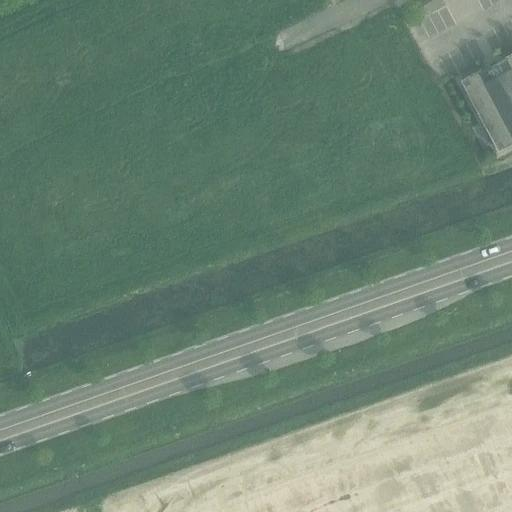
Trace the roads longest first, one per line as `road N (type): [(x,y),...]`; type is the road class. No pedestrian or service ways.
road 1 (residential): [(0,291),(411,142),(343,11)]
road 2 (secondary): [(0,448),(511,269)]
road 3 (secondary): [(511,243),(0,420)]
